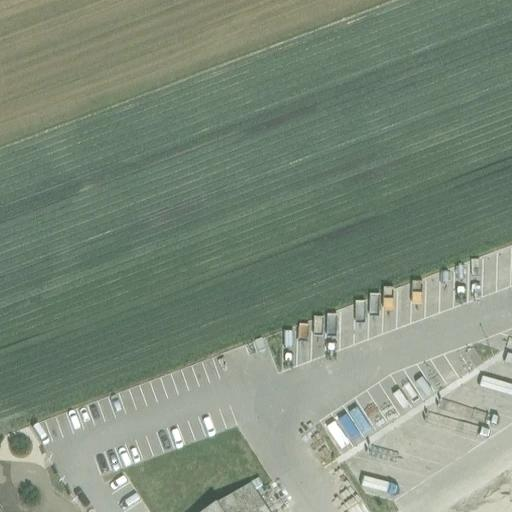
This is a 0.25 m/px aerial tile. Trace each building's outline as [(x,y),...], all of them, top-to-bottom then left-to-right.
[(410,437),(418,450),(432,441),(424,428),(410,437)] [(353,460),(368,451),(361,439),(345,448),(353,460)] [(403,478),(423,464),(418,456),(398,470),(403,478)] [(267,511),(252,487),(212,511),(267,511)] [(350,500),(336,503),(337,511),(350,511),(352,511),(350,500)]
